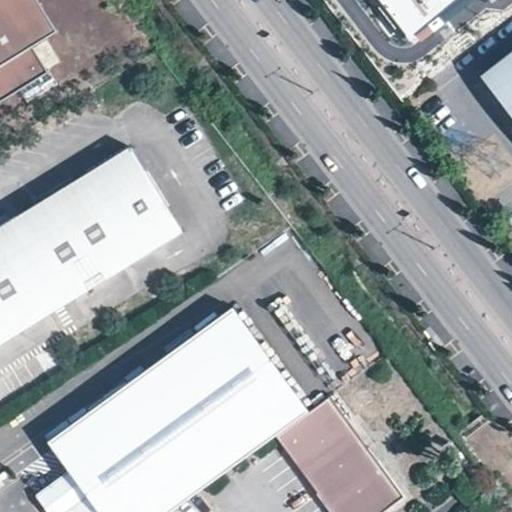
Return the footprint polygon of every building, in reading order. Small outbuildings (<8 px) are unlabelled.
[(47,31),(28,0),(0,0),(0,96),(39,72),(23,46),(47,31)] [(458,0),(392,0),(415,34),(458,0)] [(511,48),(481,72),(511,113),(511,48)] [(429,115),(449,140),(458,132),(438,107),(429,115)] [(0,339),(181,226),(129,143),(0,223),(0,339)] [(47,511),(170,511),(276,436),(307,411),(284,380),(234,309),(233,310),(232,308),(48,442),(69,471),(36,495),(47,511)] [(307,411),(276,436),(282,445),(323,502),(329,511),(381,511),(405,495),(331,394),(307,411)]
